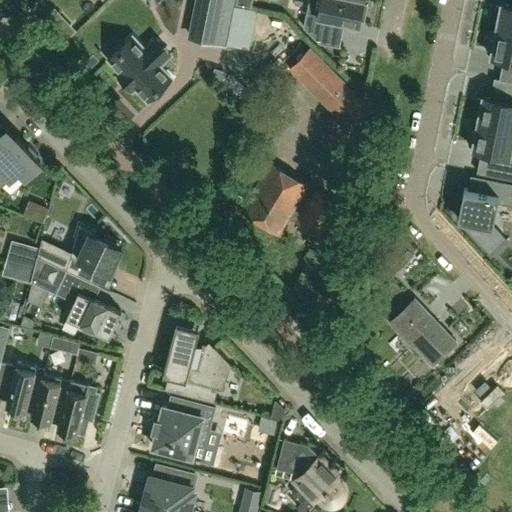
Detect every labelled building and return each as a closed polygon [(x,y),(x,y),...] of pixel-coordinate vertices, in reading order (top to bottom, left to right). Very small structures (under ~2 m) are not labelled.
[(225,43),(233,0),(200,0),(193,37),(225,43)] [(364,4),(364,0),(310,0),(308,13),(307,13),(304,26),(320,42),(335,45),(340,21),(360,25),(360,20),(364,21),(368,4),(364,4)] [(498,20),(497,28),(511,31),(511,5),(502,3),(501,6),(497,6),(494,19),(498,20)] [(511,31),(497,28),(494,39),(490,39),(488,52),(492,53),(491,56),(511,60),(511,31)] [(171,78),(159,65),(166,58),(152,43),(145,50),(133,37),(109,59),(122,72),(119,75),(133,89),(136,87),(148,100),(171,78)] [(352,129),(371,110),(311,49),(291,68),(352,129)] [(479,113),(477,123),(511,129),(511,85),(507,85),(504,96),(499,99),(483,96),(482,99),(478,98),(475,112),(479,113)] [(511,129),(477,123),(475,133),(471,132),(469,146),(472,147),(472,149),(497,154),(494,168),(511,171),(511,129)] [(26,147),(17,137),(13,141),(3,131),(0,134),(0,183),(3,187),(20,170),(25,176),(40,162),(36,157),(38,154),(29,144),(26,147)] [(308,184),(270,162),(242,211),(280,233),(289,217),(320,235),(339,202),(316,189),(302,213),(294,208),(308,184)] [(467,191),(460,222),(496,256),(510,240),(496,228),(505,184),(480,179),(477,193),(467,191)] [(110,273),(122,248),(118,246),(121,242),(106,235),(104,239),(94,235),(96,230),(80,223),(66,269),(85,278),(96,283),(102,269),(110,273)] [(414,254),(402,241),(380,263),(392,276),(414,254)] [(36,248),(24,245),(19,263),(30,267),(36,248)] [(95,298),(79,291),(85,278),(66,269),(37,256),(35,271),(60,283),(72,289),(67,298),(74,301),(66,317),(83,325),(81,328),(91,333),(93,329),(109,337),(121,311),(105,303),(105,304),(95,299),(95,298)] [(15,277),(27,281),(30,267),(19,263),(15,277)] [(415,297),(392,320),(434,363),(457,341),(415,297)] [(207,343),(203,342),(202,346),(196,344),(200,330),(177,324),(164,375),(168,376),(165,389),(214,402),(218,388),(222,389),(233,364),(215,346),(210,341),(207,343)] [(81,342),(54,335),(51,346),(78,353),(79,347),(81,342)] [(99,351),(79,347),(78,353),(77,358),(96,362),(99,351)] [(32,416),(44,368),(17,361),(16,365),(1,361),(0,364),(0,382),(11,385),(6,405),(33,411),(31,416),(32,416)] [(58,428),(71,379),(44,372),(45,368),(44,368),(32,416),(58,423),(57,428),(58,428)] [(98,386),(71,379),(58,428),(85,435),(89,420),(93,421),(100,392),(97,391),(98,386)] [(505,392),(498,385),(480,401),(487,408),(505,392)] [(164,405),(160,420),(156,419),(153,430),(157,432),(153,446),(192,456),(196,441),(206,444),(215,406),(186,399),(183,410),(164,405)] [(275,401),(271,416),(283,419),(285,408),(276,400),(275,401)] [(294,473),(323,502),(326,503),(330,503),(333,502),(336,500),(339,498),(340,495),(341,492),(341,488),(341,485),(336,480),(340,476),(309,445),(284,439),(277,468),(294,473)] [(151,476),(145,501),(188,511),(194,492),(190,491),(195,473),(167,466),(163,479),(151,476)] [(188,511),(145,501),(141,511),(188,511)]
